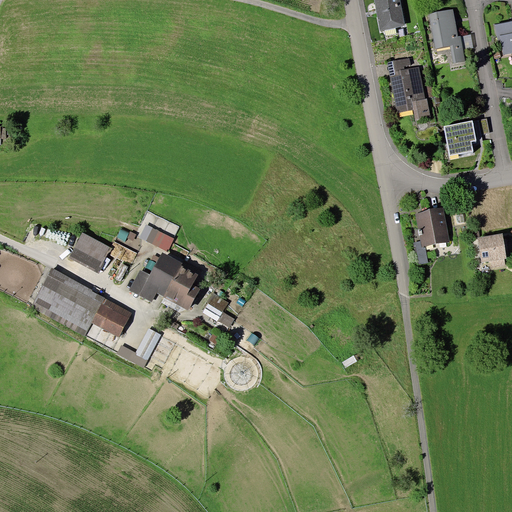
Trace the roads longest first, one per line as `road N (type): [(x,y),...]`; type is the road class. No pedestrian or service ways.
road 1 (residential): [(350,0),(387,161),(427,183),(505,174)]
road 2 (residential): [(473,0),(505,174)]
